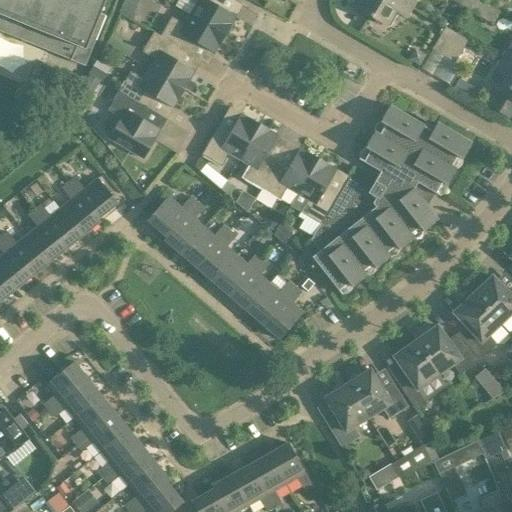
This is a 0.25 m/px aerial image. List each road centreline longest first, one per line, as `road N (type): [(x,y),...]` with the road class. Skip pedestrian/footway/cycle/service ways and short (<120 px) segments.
road 1 (residential): [(0,364),(71,308),(87,305),(186,423),(218,425),(289,385),(291,370),(431,279),(511,184)]
road 2 (residential): [(386,64),(340,145),(229,82),(186,154)]
road 3 (residential): [(511,137),(386,64)]
